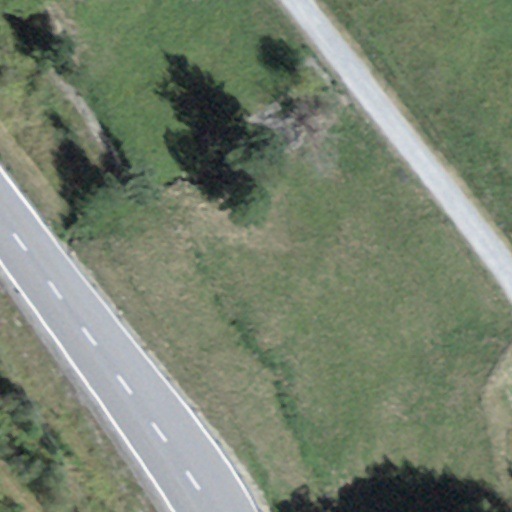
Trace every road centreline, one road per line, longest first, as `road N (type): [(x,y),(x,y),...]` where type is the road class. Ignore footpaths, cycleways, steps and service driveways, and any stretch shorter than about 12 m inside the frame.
road 1 (secondary): [(0,216),(214,511)]
road 2 (unclassified): [(294,0),(511,279)]
